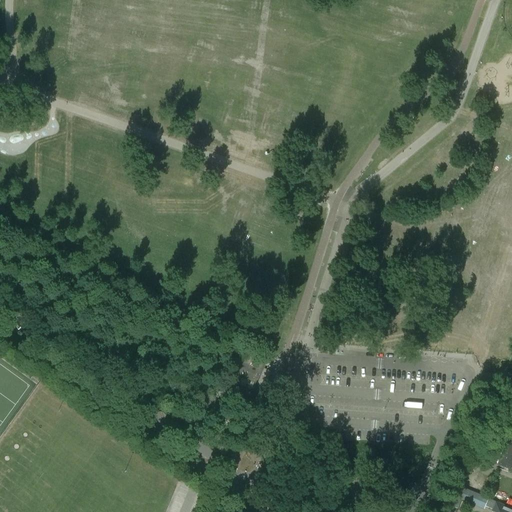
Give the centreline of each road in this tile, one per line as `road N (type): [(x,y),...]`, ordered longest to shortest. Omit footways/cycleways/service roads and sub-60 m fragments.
road 1 (unknown): [(244,444),(234,438),(214,387),(165,373),(62,316),(0,260)]
road 2 (unclassified): [(241,483),(0,307)]
